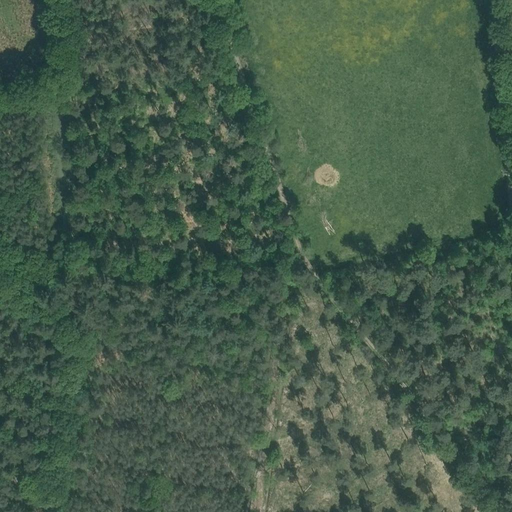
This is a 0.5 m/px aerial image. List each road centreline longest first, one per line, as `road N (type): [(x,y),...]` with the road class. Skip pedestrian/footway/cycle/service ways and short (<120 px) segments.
road 1 (track): [(312,271),(504,511)]
road 2 (track): [(217,0),(312,271)]
road 3 (unclassified): [(508,222),(486,0)]
road 4 (track): [(510,236),(312,271)]
